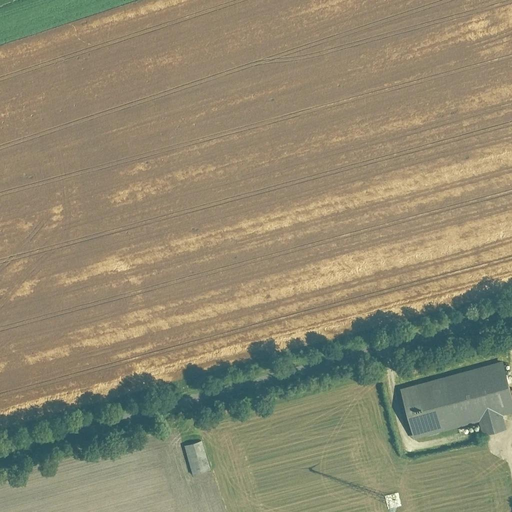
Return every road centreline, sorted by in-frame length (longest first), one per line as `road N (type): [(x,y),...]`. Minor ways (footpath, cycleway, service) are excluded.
road 1 (residential): [(0,449),(511,311)]
road 2 (track): [(504,438),(467,436),(416,449),(404,441),(389,344)]
